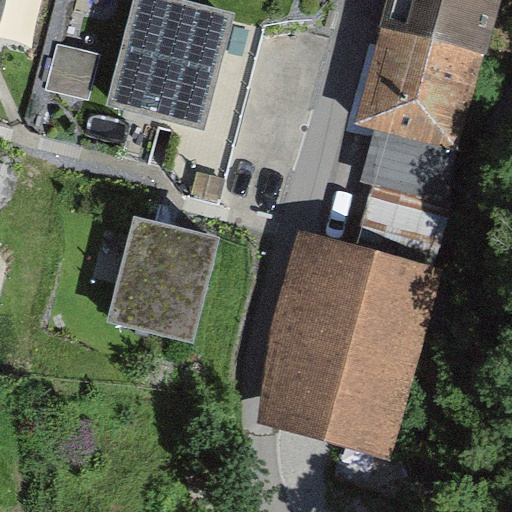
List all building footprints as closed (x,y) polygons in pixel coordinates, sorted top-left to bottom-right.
[(489,0),(399,0),(383,66),(469,87),(489,0)] [(223,45),(125,21),(95,139),(193,163),(223,45)] [(430,244),(466,95),(382,75),(347,224),(430,244)] [(129,358),(162,241),(60,213),(28,330),(129,358)] [(436,279),(320,245),(264,434),(381,468),(436,279)]
